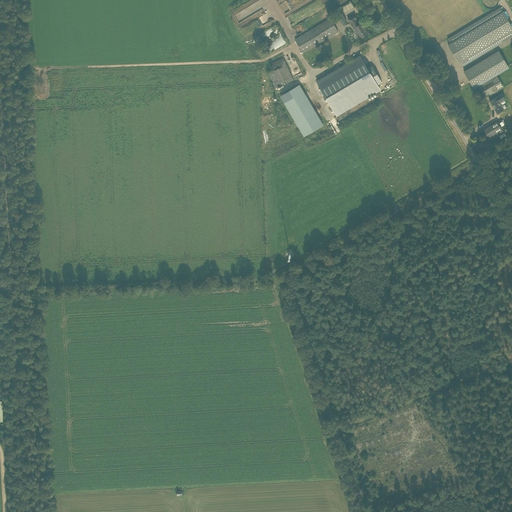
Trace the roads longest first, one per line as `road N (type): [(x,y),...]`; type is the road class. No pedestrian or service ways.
road 1 (track): [(336,429),(286,276),(479,164)]
road 2 (unclassified): [(473,156),(380,0)]
